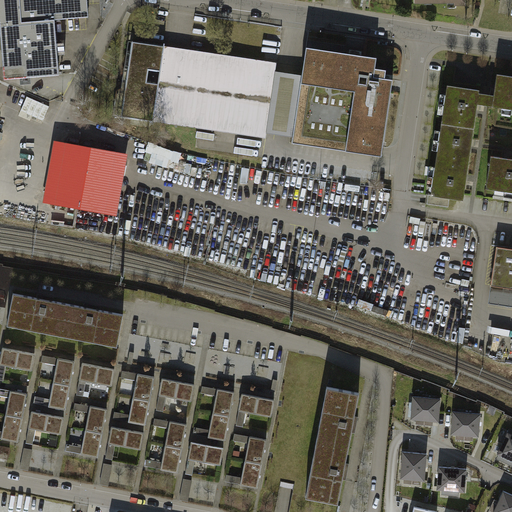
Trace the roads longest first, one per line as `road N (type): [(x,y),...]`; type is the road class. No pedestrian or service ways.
road 1 (residential): [(511,45),(207,0)]
road 2 (unknown): [(290,11),(275,144),(286,153),(403,169)]
road 3 (residential): [(0,480),(155,511)]
road 4 (residential): [(125,0),(65,116)]
